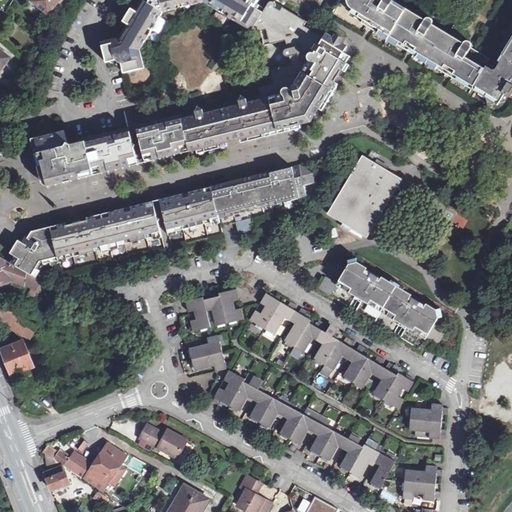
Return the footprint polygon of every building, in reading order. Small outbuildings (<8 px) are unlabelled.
[(35,0),(34,2),(48,14),(59,0),(35,0)] [(257,21),(264,10),(260,7),(256,5),(252,2),(253,0),(257,0),(259,0),(258,0),(138,0),(132,11),(131,10),(123,23),(124,24),(117,35),(123,39),(121,42),(119,41),(118,38),(115,39),(102,43),(106,63),(115,60),(121,64),(123,74),(144,69),(140,51),(152,31),(148,28),(152,22),(156,24),(163,12),(176,9),(175,5),(189,1),(190,5),(203,1),(221,12),(223,9),(229,13),(227,16),(245,27),(251,17),(253,19),(257,21)] [(340,0),(332,14),(357,29),(363,19),(454,74),(452,77),(472,89),(474,85),(481,89),(483,87),(488,91),(485,97),(495,103),(496,103),(506,101),(503,96),(505,94),(508,96),(511,97),(511,96),(511,19),(506,30),(502,36),(504,37),(490,60),(472,48),(472,46),(472,45),(471,44),(471,43),(470,42),(469,41),(468,41),(466,41),(465,41),(464,42),(463,43),(433,25),(433,24),(433,23),(433,21),(433,20),(432,19),(431,18),(429,18),(428,18),(427,18),(425,19),(425,20),(394,1),(394,0),(340,0)] [(181,116),(187,144),(203,140),(202,137),(207,136),(208,138),(247,129),(246,126),(251,125),(252,128),(297,116),(296,114),(303,112),(303,114),(305,114),(316,97),(313,95),(315,92),(313,90),(316,84),(319,86),(321,82),(324,84),(332,71),(330,69),(333,64),(337,58),(339,59),(343,52),(339,49),(343,43),(341,42),(342,40),(333,34),(332,36),(326,33),(323,37),(304,26),(306,21),(283,7),(280,11),(275,8),(275,6),(274,3),(270,4),(268,8),(266,7),(264,10),(257,21),(255,25),(261,29),(271,27),(274,42),(287,39),(288,46),(287,47),(286,48),(286,49),(285,50),(285,52),(284,53),(285,54),(287,55),(288,56),(289,56),(290,56),(291,56),(293,64),(272,69),(275,83),(261,86),(263,95),(249,98),(243,94),(239,101),(204,110),(198,105),(195,110),(195,112),(181,116)] [(271,27),(261,29),(265,44),(274,42),(271,27)] [(0,50),(0,68),(8,58),(0,50)] [(187,144),(189,152),(311,121),(350,56),(343,52),(339,59),(335,65),(332,71),(324,84),(316,97),(305,114),(303,114),(297,116),(252,128),(247,129),(208,138),(203,140),(187,144)] [(313,95),(316,97),(324,84),(321,82),(319,86),(316,84),(313,90),(315,92),(313,95)] [(474,85),(472,89),(485,97),(488,91),(483,87),(481,89),(474,85)] [(181,116),(180,114),(135,125),(143,155),(165,149),(164,144),(170,143),(171,148),(187,144),(181,116)] [(49,134),(35,138),(45,179),(62,175),(61,172),(68,170),(69,173),(98,166),(97,161),(119,155),(120,160),(135,156),(128,127),(67,142),(64,131),(57,132),(56,131),(49,133),(49,134)] [(45,179),(35,138),(31,139),(41,180),(45,179)] [(165,149),(143,155),(145,163),(189,152),(187,144),(171,148),(165,149)] [(97,161),(98,166),(120,160),(119,155),(97,161)] [(368,239),(402,177),(360,155),(327,216),(368,239)] [(62,175),(45,179),(47,187),(137,165),(135,156),(120,160),(98,166),(69,173),(62,175)] [(219,189),(212,190),(220,222),(221,227),(229,225),(236,223),(239,237),(253,234),(250,219),(302,207),(300,198),(309,196),(307,186),(318,183),(315,174),(301,165),(271,173),(271,176),(242,183),(242,180),(220,186),(221,188),(219,189)] [(271,176),(271,173),(242,180),(242,183),(271,176)] [(184,198),(161,203),(169,232),(177,230),(178,233),(199,228),(198,225),(205,223),(205,226),(220,222),(212,190),(191,196),(191,193),(183,195),(184,198)] [(59,262),(62,273),(165,248),(163,238),(162,235),(155,205),(133,210),(132,208),(125,210),(125,212),(104,217),(87,221),(80,223),(80,221),(73,222),(73,225),(66,227),(52,230),(51,227),(32,232),(28,238),(26,237),(23,244),(21,243),(14,256),(15,257),(11,264),(36,278),(43,264),(50,263),(51,265),(59,262)] [(199,228),(178,233),(169,235),(172,246),(222,233),(221,227),(220,222),(205,226),(199,228)] [(14,256),(21,243),(17,241),(10,254),(14,256)] [(325,276),(319,288),(349,307),(350,305),(354,307),(359,299),(362,301),(356,311),(394,334),(401,324),(404,326),(398,335),(401,337),(400,338),(420,350),(427,339),(438,346),(447,331),(436,324),(440,318),(443,318),(441,309),(438,310),(428,304),(427,306),(412,297),(413,295),(405,290),(406,288),(393,280),(392,282),(383,276),(382,279),(367,270),(368,268),(359,262),(357,258),(349,260),(350,265),(339,284),(325,276)] [(9,262),(3,259),(0,259),(0,284),(11,281),(30,288),(36,278),(11,264),(9,262)] [(36,278),(30,288),(47,294),(50,288),(37,280),(38,279),(36,278)] [(227,290),(219,292),(220,295),(227,323),(228,323),(229,325),(237,323),(237,321),(234,310),(234,308),(235,308),(234,304),(233,304),(232,300),(239,298),(236,289),(233,289),(232,287),(227,288),(227,290)] [(211,290),(204,291),(206,298),(208,308),(212,307),(213,310),(212,311),(213,316),(214,315),(218,328),(225,326),(224,324),(227,323),(220,295),(213,297),(211,290)] [(267,293),(261,302),(268,306),(266,309),(264,307),(262,311),(263,312),(262,314),(256,311),(250,320),(257,324),(256,326),(261,329),(263,327),(265,329),(281,302),(274,298),(275,296),(271,293),(269,295),(267,293)] [(186,301),(188,311),(195,309),(196,312),(194,313),(195,316),(197,316),(198,318),(191,320),(193,332),(201,330),(201,332),(208,330),(208,328),(211,327),(206,308),(203,299),(203,297),(195,298),(194,296),(188,298),(189,300),(186,301)] [(281,302),(265,329),(266,330),(265,332),(272,336),(280,323),(281,324),(284,320),(282,319),(284,317),(290,321),(296,311),(293,310),(296,305),(291,302),(290,301),(287,306),(281,302)] [(0,306),(0,322),(28,337),(34,325),(33,324),(0,306)] [(296,311),(290,321),(296,325),(295,327),(293,326),(291,330),(292,331),(285,344),(291,347),(292,345),(294,347),(309,323),(310,320),(304,316),(306,311),(301,308),(298,313),(296,311)] [(234,310),(237,321),(244,319),(241,309),(234,310)] [(309,323),(294,347),(291,353),(299,358),(309,341),(311,342),(313,338),(311,337),(313,335),(319,338),(323,332),(320,330),(324,323),(319,320),(315,327),(309,323)] [(323,332),(319,338),(326,342),(324,345),(323,344),(320,348),(322,349),(314,362),(320,365),(321,364),(324,365),(338,341),(336,340),(340,333),(335,330),(329,327),(325,333),(323,332)] [(202,347),(188,350),(190,357),(192,357),(192,359),(221,352),(219,342),(222,341),(220,335),(207,338),(209,345),(206,346),(205,344),(202,345),(202,347)] [(338,341),(324,365),(325,365),(320,373),(328,377),(339,359),(341,360),(343,356),(341,355),(343,352),(349,356),(353,350),(350,348),(354,342),(348,338),(344,344),(338,341)] [(23,342),(2,350),(12,375),(33,366),(23,342)] [(353,350),(349,356),(350,357),(356,360),(354,363),(353,362),(352,362),(350,366),(352,367),(344,379),(350,383),(351,381),(353,382),(367,359),(361,355),(365,348),(359,345),(355,351),(353,350)] [(221,352),(192,359),(193,361),(191,362),(192,369),(207,366),(207,368),(211,367),(210,365),(213,364),(215,371),(229,368),(227,361),(224,362),(221,352)] [(367,359),(353,382),(355,384),(354,386),(361,389),(364,383),(367,378),(368,376),(370,377),(372,374),(370,373),(372,370),(378,374),(382,367),(379,366),(383,359),(377,356),(373,362),(367,359)] [(382,367),(378,374),(385,378),(384,381),(382,380),(380,383),(382,384),(374,397),(380,401),(381,399),(383,400),(397,376),(401,370),(394,366),(388,362),(384,369),(382,367)] [(229,371),(224,380),(230,384),(231,385),(237,375),(231,372),(229,371)] [(397,376),(383,400),(385,401),(383,403),(391,408),(392,406),(398,397),(399,395),(401,396),(403,392),(401,391),(403,388),(409,392),(414,383),(411,381),(413,379),(407,375),(405,377),(399,373),(397,376)] [(244,379),(243,381),(248,384),(253,377),(247,374),(244,379)] [(214,398),(212,401),(218,405),(219,405),(220,404),(226,407),(227,405),(229,406),(243,381),(244,379),(237,375),(231,385),(230,384),(228,386),(226,386),(224,389),(226,390),(225,392),(219,388),(214,398)] [(243,381),(229,406),(231,407),(230,409),(237,412),(243,401),(245,402),(247,398),(245,397),(247,394),(253,398),(260,385),(262,382),(253,377),(248,384),(243,381)] [(230,384),(224,380),(219,388),(225,392),(226,390),(224,389),(226,386),(228,386),(230,384)] [(260,385),(253,398),(259,401),(258,404),(256,404),(254,407),(255,408),(249,419),(256,423),(257,421),(259,422),(273,398),(263,393),(265,389),(260,385)] [(398,397),(392,406),(399,410),(404,400),(398,397)] [(273,398),(259,422),(261,423),(260,425),(267,429),(273,418),(275,418),(277,415),(275,414),(277,411),(283,414),(290,402),(284,399),(282,403),(273,398)] [(290,402),(283,414),(290,418),(288,421),(286,420),(284,424),(286,425),(279,436),(287,440),(287,438),(289,439),(303,414),(294,409),(296,405),(290,402)] [(448,407),(443,407),(432,406),(431,411),(428,410),(428,409),(423,408),(423,410),(409,409),(408,416),(410,416),(410,419),(441,422),(442,414),(447,414),(448,413),(448,407)] [(303,414),(289,439),(291,440),(290,441),(297,445),(304,434),(305,435),(307,431),(306,430),(308,428),(314,431),(320,419),(315,415),(312,419),(303,414)] [(320,419),(314,431),(321,435),(319,437),(317,436),(315,441),(316,441),(310,452),(317,456),(318,455),(320,455),(333,431),(325,426),(327,422),(320,419)] [(441,422),(410,419),(409,421),(408,421),(407,428),(422,430),(422,431),(426,432),(426,430),(430,431),(429,437),(433,438),(439,438),(440,436),(445,437),(446,428),(441,428),(441,422)] [(148,425),(142,438),(179,458),(188,441),(170,431),(167,435),(148,425)] [(333,431),(320,455),(322,457),(321,458),(327,462),(334,451),(335,451),(337,448),(336,447),(337,444),(344,448),(350,435),(344,432),(342,436),(333,431)] [(350,435),(344,448),(350,451),(348,454),(347,453),(345,457),(347,458),(340,469),(347,473),(348,471),(350,472),(363,447),(354,442),(356,438),(350,435)] [(374,450),(375,447),(377,444),(369,440),(366,445),(374,450)] [(74,452),(64,465),(102,491),(108,482),(119,466),(126,456),(108,444),(94,465),(92,467),(86,463),(87,461),(74,452)] [(363,447),(350,472),(352,473),(351,475),(357,478),(364,466),(366,467),(368,462),(367,461),(368,458),(375,461),(381,450),(376,448),(375,447),(374,450),(366,445),(365,445),(363,447)] [(45,454),(63,466),(69,457),(59,451),(57,455),(47,448),(44,453),(45,454)] [(381,450),(375,461),(381,465),(379,469),(378,468),(376,472),(377,473),(370,485),(377,489),(378,488),(380,489),(395,461),(386,456),(387,454),(381,450)] [(386,456),(395,461),(397,458),(388,453),(387,454),(386,456)] [(45,473),(52,490),(70,483),(63,466),(45,454),(47,466),(52,470),(45,473)] [(437,466),(431,465),(426,465),(426,472),(422,472),(422,470),(418,470),(418,472),(403,471),(402,479),(404,479),(404,481),(435,483),(436,476),(442,476),(443,469),(437,469),(437,466)] [(124,469),(119,466),(108,482),(114,485),(124,469)] [(246,491),(237,507),(247,511),(256,511),(263,500),(255,495),(252,494),(254,490),(257,492),(261,484),(247,477),(241,488),(246,491)] [(168,511),(184,485),(177,481),(159,511),(168,511)] [(403,484),(402,483),(402,491),(404,491),(403,495),(414,496),(414,493),(420,494),(420,492),(424,492),(423,500),(434,500),(434,497),(440,498),(441,491),(435,490),(435,483),(404,481),(403,484)] [(184,485),(168,511),(201,511),(209,499),(184,485)] [(109,498),(98,491),(93,498),(104,505),(109,498)] [(335,511),(338,509),(315,497),(306,511),(335,511)] [(256,511),(268,511),(272,505),(263,500),(256,511)]
